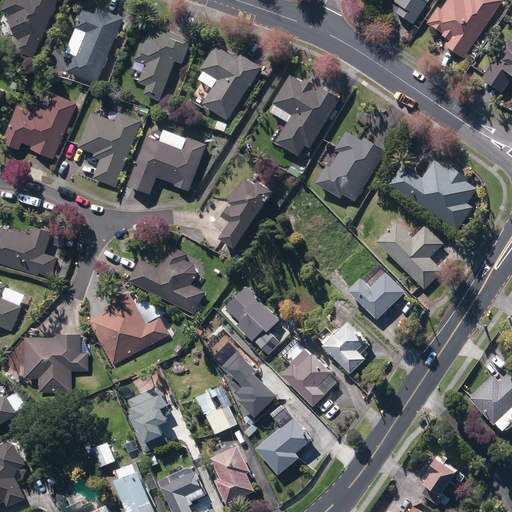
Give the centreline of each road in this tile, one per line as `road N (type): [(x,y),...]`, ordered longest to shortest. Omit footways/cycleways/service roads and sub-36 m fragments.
road 1 (tertiary): [(327,511),(485,284)]
road 2 (residential): [(309,25),(481,133)]
